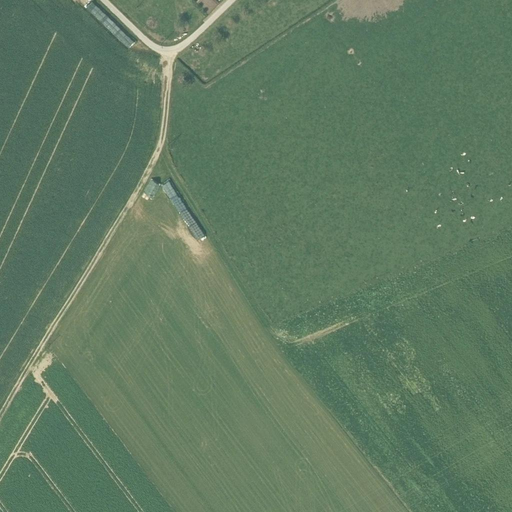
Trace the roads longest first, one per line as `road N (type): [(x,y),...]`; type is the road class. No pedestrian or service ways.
road 1 (track): [(0,417),(159,160),(173,63),(167,51)]
road 2 (unclassified): [(102,0),(153,48),(167,51),(233,0)]
